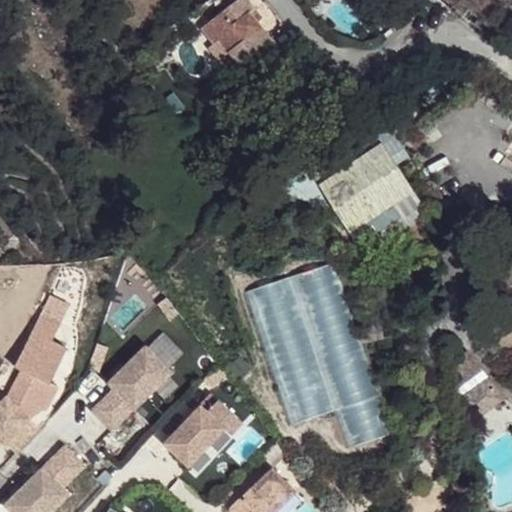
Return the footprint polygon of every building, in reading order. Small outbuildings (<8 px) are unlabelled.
[(253,12),(257,9),(250,0),(240,0),(203,30),(216,45),(220,42),(247,74),(282,47),(260,21),(253,12)] [(265,18),(257,9),(253,12),(260,21),(265,18)] [(381,144),(319,185),(349,234),(412,191),(381,144)] [(395,265),(381,243),(361,255),(375,277),(395,265)] [(511,244),(486,264),(494,275),(511,262),(511,244)] [(511,262),(494,275),(511,298),(511,303),(483,326),(505,356),(511,350),(511,262)] [(384,440),(328,271),(293,281),(332,415),(345,450),(384,440)] [(332,415),(293,281),(248,295),(294,428),(332,415)] [(50,381),(68,349),(33,330),(4,388),(26,399),(41,406),(45,409),(57,386),(50,381)] [(173,371),(147,345),(110,381),(116,388),(94,409),(113,429),(173,371)] [(480,363),(472,351),(456,364),(458,380),(480,363)] [(211,367),(201,378),(210,386),(220,375),(211,367)] [(468,392),(479,383),(472,374),(461,383),(468,392)] [(490,375),(479,383),(468,392),(461,398),(477,419),(506,396),(490,375)] [(162,441),(186,465),(222,426),(228,432),(239,419),(234,414),(208,390),(187,415),(190,418),(185,423),(182,420),(162,441)] [(406,419),(405,390),(397,390),(397,419),(406,419)] [(0,396),(0,442),(4,439),(8,442),(31,417),(32,416),(21,405),(8,393),(3,399),(0,396)] [(21,405),(32,416),(41,406),(26,399),(21,405)] [(187,415),(182,420),(185,423),(190,418),(187,415)] [(41,427),(31,417),(8,442),(18,452),(41,427)] [(277,439),(261,455),(271,466),(272,465),(287,451),(277,439)] [(7,504),(15,511),(49,511),(69,493),(63,486),(85,465),(66,445),(7,504)] [(271,466),(231,505),(230,511),(269,511),(295,488),(272,465),(271,466)]
